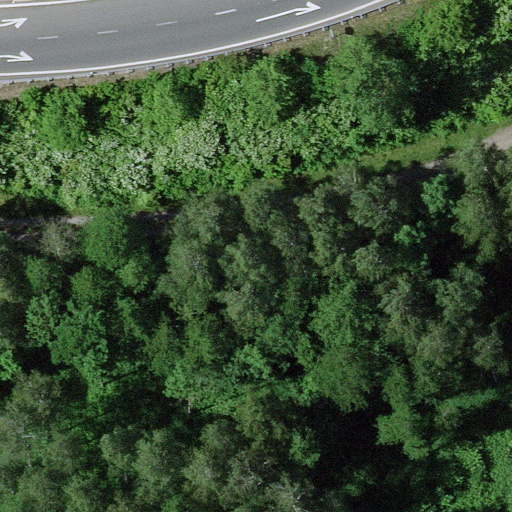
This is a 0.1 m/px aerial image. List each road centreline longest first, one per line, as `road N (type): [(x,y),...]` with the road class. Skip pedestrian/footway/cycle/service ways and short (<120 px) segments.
road 1 (track): [(511,143),(441,172),(271,214),(0,228)]
road 2 (motorway): [(0,40),(107,32),(274,0)]
